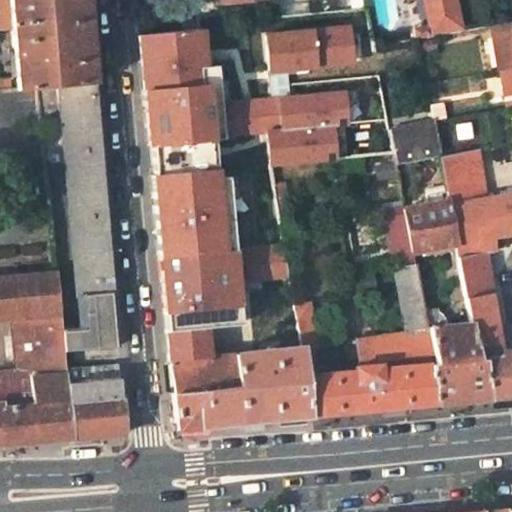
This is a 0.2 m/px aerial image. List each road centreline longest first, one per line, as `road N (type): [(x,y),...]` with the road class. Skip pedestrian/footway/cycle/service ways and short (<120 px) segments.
road 1 (unclassified): [(103,0),(152,467)]
road 2 (primary): [(511,435),(152,467)]
road 3 (primary): [(155,503),(511,469)]
road 4 (primary): [(152,467),(0,476)]
